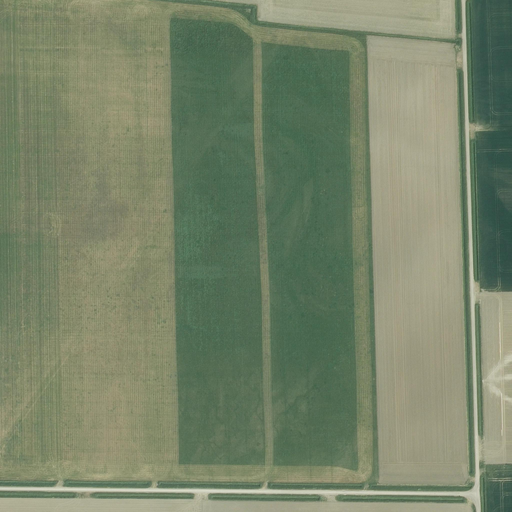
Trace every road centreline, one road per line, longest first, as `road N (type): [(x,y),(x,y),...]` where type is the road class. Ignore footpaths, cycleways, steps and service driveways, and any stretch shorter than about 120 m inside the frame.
road 1 (unclassified): [(477,494),(462,0)]
road 2 (unclassified): [(0,489),(477,494)]
